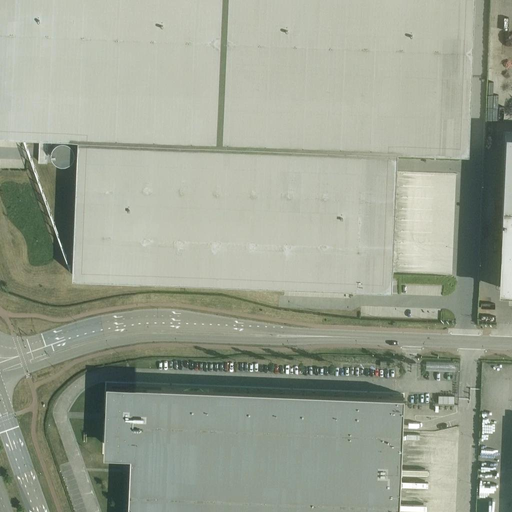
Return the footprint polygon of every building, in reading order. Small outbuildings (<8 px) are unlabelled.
[(474,0),(0,0),(0,132),(77,135),(71,274),(392,287),(397,148),(469,151),(474,0)] [(511,132),(506,132),(503,206),(501,235),(511,236),(509,290),(511,290),(511,132)] [(39,139),(38,161),(46,161),(47,139),(39,139)] [(111,394),(111,399),(112,399),(111,427),(135,428),(134,433),(130,433),(127,511),(399,511),(404,394),(132,383),(126,386),(113,386),(113,394),(111,394)] [(453,409),(454,401),(437,400),(437,409),(453,409)] [(477,502),(489,502),(489,492),(476,492),(477,502)]
